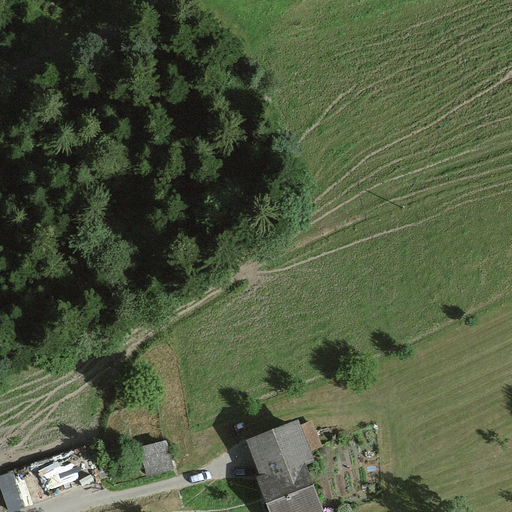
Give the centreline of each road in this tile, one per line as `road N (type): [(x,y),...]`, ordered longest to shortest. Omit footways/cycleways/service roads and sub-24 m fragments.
road 1 (track): [(0,75),(169,0)]
road 2 (track): [(232,470),(79,511)]
